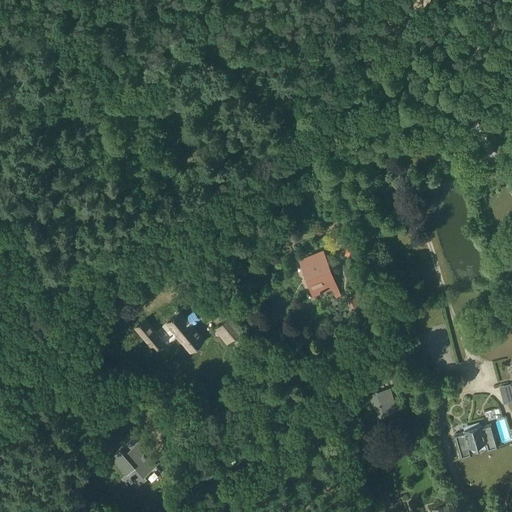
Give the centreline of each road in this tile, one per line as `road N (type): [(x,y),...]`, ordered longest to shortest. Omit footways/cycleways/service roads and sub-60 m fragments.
road 1 (track): [(511,93),(319,150),(0,300)]
road 2 (track): [(227,511),(338,401),(369,511)]
road 3 (track): [(384,0),(319,150)]
road 4 (track): [(435,0),(398,58),(369,135)]
